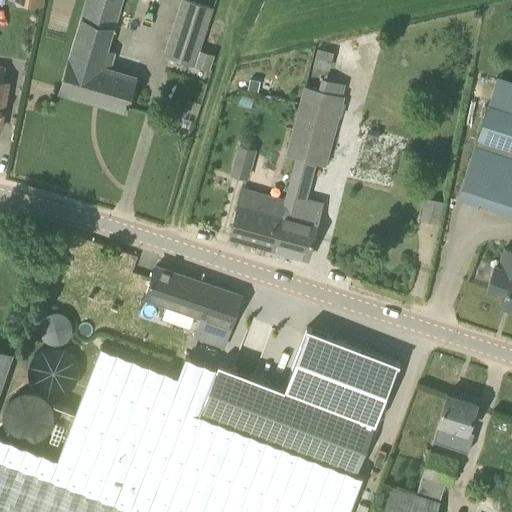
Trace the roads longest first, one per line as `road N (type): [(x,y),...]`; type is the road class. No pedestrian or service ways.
road 1 (tertiary): [(511,359),(0,194)]
road 2 (track): [(172,246),(214,84),(249,0)]
